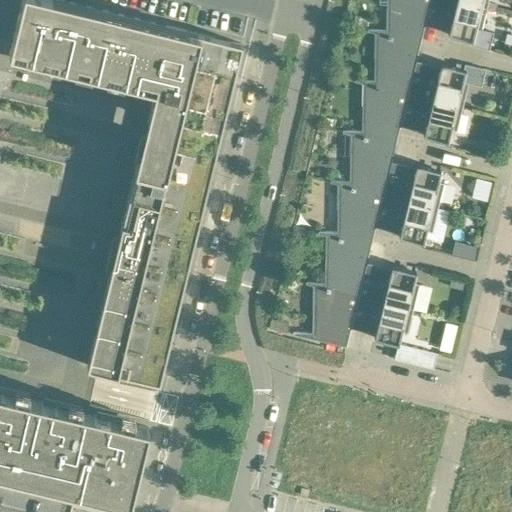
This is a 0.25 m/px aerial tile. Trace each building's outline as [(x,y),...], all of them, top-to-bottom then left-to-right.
[(21,0),(9,53),(154,89),(146,123),(86,365),(159,383),(215,155),(218,141),(221,131),(242,44),(70,1),(64,0),(21,0)] [(367,29),(367,30),(420,43),(422,33),(430,3),(442,6),(443,0),(386,0),(386,29),(367,29)] [(454,9),(448,34),(470,40),(469,45),(489,50),(493,32),(482,29),(487,6),(463,0),(443,0),(442,6),(454,9)] [(355,19),(355,27),(366,27),(366,19),(355,19)] [(418,52),(420,43),(367,30),(367,31),(375,33),(374,80),(355,79),(355,80),(420,96),(423,85),(410,82),(418,52)] [(464,69),(441,63),(435,88),(423,85),(420,96),(463,107),(468,83),(481,86),(486,69),(464,64),(464,65),(465,65),(464,69)] [(343,130),(342,131),(395,144),(398,134),(405,105),(417,108),(420,96),(355,80),(355,81),(362,83),(362,130),(343,130)] [(420,96),(417,108),(429,111),(424,131),(423,135),(446,141),(445,145),(444,146),(465,151),(470,134),(457,130),(463,107),(420,96)] [(330,181),(395,197),(398,186),(386,183),(393,153),(395,144),(342,131),(342,132),(350,134),(349,181),(330,180),(330,181)] [(483,141),(481,150),(498,154),(500,145),(483,141)] [(398,186),(395,197),(438,208),(444,183),(438,182),(441,170),(439,170),(416,164),(410,189),(398,186)] [(318,232),(354,241),(371,245),(373,236),(380,206),(392,209),(395,197),(330,181),(330,182),(338,184),(337,232),(318,231),(318,232)] [(405,212),(398,236),(417,241),(421,242),(423,242),(423,241),(426,231),(432,232),(438,208),(395,197),(392,209),(405,212)] [(293,241),(302,244),(305,231),(296,229),(293,241)] [(371,245),(354,241),(318,232),(318,233),(325,235),(325,241),(324,282),(306,282),(305,283),(370,298),(373,287),(361,284),(368,254),(371,245)] [(451,241),(449,253),(472,259),(475,247),(451,241)] [(385,290),(373,287),(370,298),(413,309),(419,284),(413,283),(416,271),(415,271),(391,265),(385,290)] [(449,286),(465,290),(467,282),(451,278),(449,286)] [(293,334),(345,347),(346,347),(355,307),(368,310),(370,298),(305,283),(313,285),(312,332),(293,332),(293,334)] [(380,313),(374,337),(387,341),(398,343),(401,332),(407,333),(413,309),(370,298),(368,310),(380,313)] [(270,318),(268,328),(269,328),(286,332),(288,322),(270,318)] [(437,354),(437,353),(398,343),(394,359),(434,369),(434,367),(433,367),(437,354)] [(120,511),(127,511),(148,427),(0,390),(0,485),(26,491),(27,489),(62,498),(61,500),(92,508),(93,505),(120,511)]
